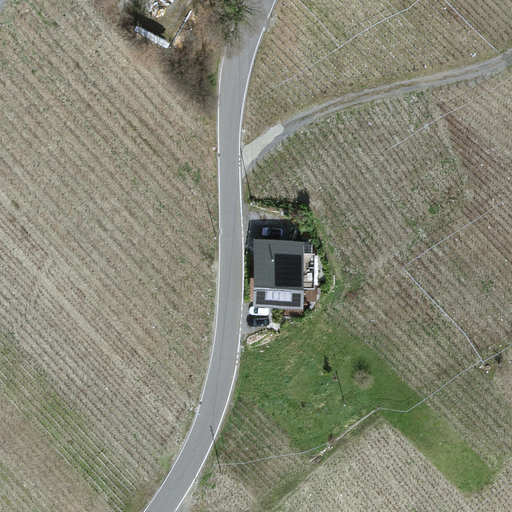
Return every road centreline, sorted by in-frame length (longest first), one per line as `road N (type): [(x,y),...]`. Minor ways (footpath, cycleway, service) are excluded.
road 1 (unclassified): [(158,511),(208,419),(221,370),(231,266),(229,111),(260,0)]
road 2 (track): [(230,159),(292,123),(511,54)]
